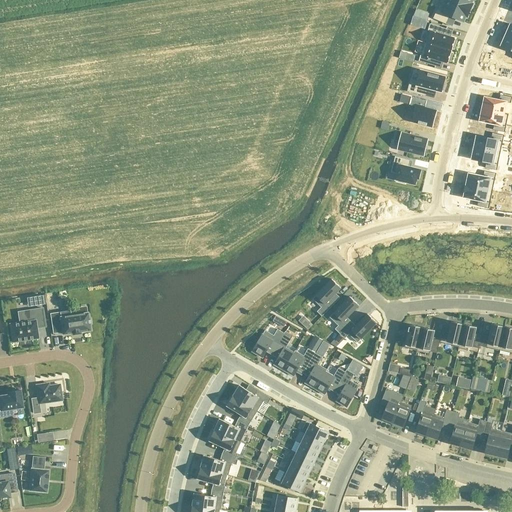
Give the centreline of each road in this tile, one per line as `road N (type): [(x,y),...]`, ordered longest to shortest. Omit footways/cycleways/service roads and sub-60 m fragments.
road 1 (residential): [(0,365),(59,356),(85,372),(69,492),(58,510)]
road 2 (residential): [(139,511),(168,408),(209,342)]
road 3 (residential): [(232,362),(187,440),(173,511)]
road 4 (residential): [(511,478),(361,432)]
road 5 (residential): [(209,342),(268,283),(325,250)]
road 6 (residential): [(361,432),(232,362)]
road 7 (residential): [(433,220),(464,79)]
road 8 (residential): [(361,432),(396,310)]
